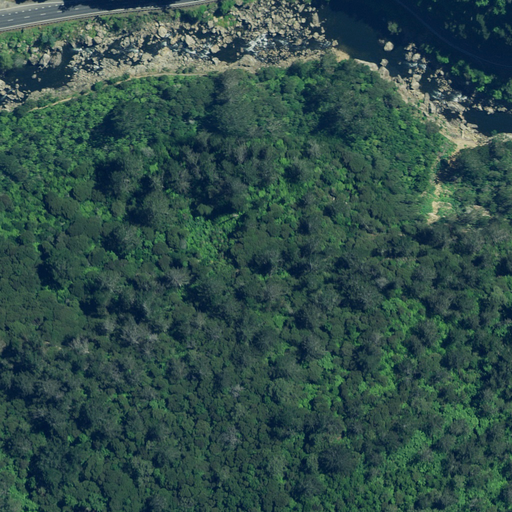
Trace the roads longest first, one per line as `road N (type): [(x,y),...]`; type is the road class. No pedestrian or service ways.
road 1 (trunk): [(187,0),(0,22)]
road 2 (trunk): [(511,62),(464,48),(395,0)]
